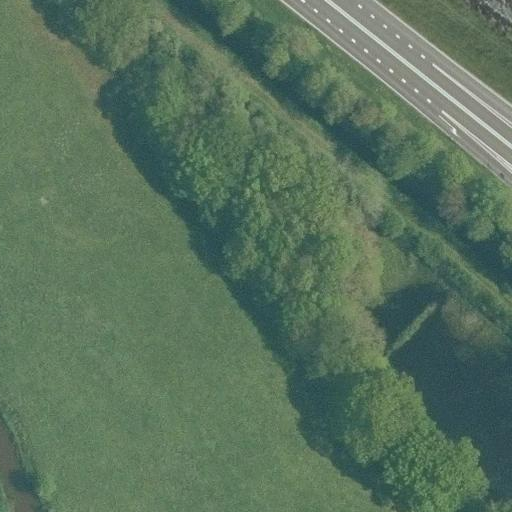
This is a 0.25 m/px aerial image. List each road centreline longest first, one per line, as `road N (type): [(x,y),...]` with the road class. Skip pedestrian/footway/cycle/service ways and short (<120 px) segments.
road 1 (track): [(511,312),(137,0)]
road 2 (trunk): [(422,77),(325,0)]
